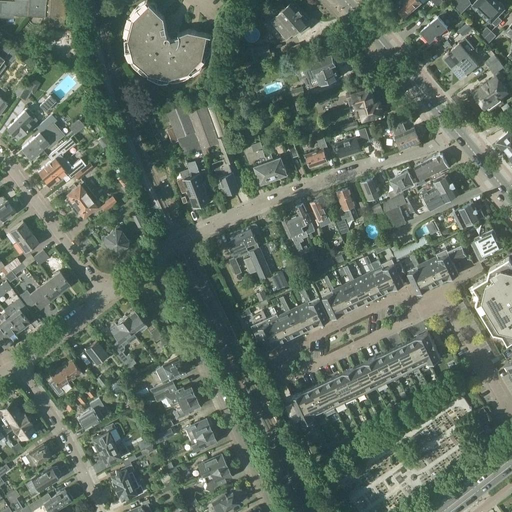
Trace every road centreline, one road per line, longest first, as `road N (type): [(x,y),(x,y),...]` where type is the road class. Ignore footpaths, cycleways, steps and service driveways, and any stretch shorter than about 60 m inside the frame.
road 1 (residential): [(456,139),(319,183),(147,260)]
road 2 (residential): [(273,511),(147,260)]
road 3 (residential): [(415,317),(403,293),(271,354),(284,380)]
road 4 (secondary): [(456,139),(343,0)]
road 5 (residential): [(105,296),(0,160)]
road 6 (residential): [(15,364),(72,449),(99,511)]
road 7 (residential): [(415,317),(447,302),(511,412)]
road 8 (residential): [(284,380),(415,317)]
